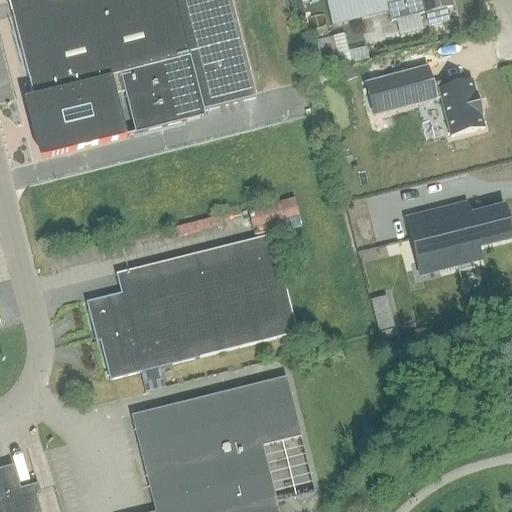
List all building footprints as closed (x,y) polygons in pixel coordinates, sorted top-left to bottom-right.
[(7,0),(32,98),(30,99),(45,159),(204,118),(202,112),(255,98),(229,0),(7,0)] [(324,0),(332,26),(388,12),(391,23),(426,15),(429,27),(449,22),(446,10),(452,8),(450,0),(324,0)] [(427,70),(364,85),(372,117),(439,100),(449,139),(483,130),(479,117),(480,116),(475,94),(474,95),(470,81),(449,87),(447,82),(431,86),(427,70)] [(250,206),(254,233),(302,227),(299,200),(250,206)] [(503,209),(467,217),(465,206),(405,221),(416,264),(435,259),(438,270),(478,260),(475,248),(510,240),(503,209)] [(96,331),(96,332),(109,382),(296,335),(272,237),(115,276),(119,295),(86,304),(93,332),(96,331)] [(256,510),(242,451),(299,437),(285,379),(130,418),(145,478),(149,477),(151,486),(147,487),(153,511),(277,511),(276,505),(256,510)] [(0,511),(39,511),(35,495),(40,493),(37,485),(19,490),(12,467),(0,470),(0,511)]
